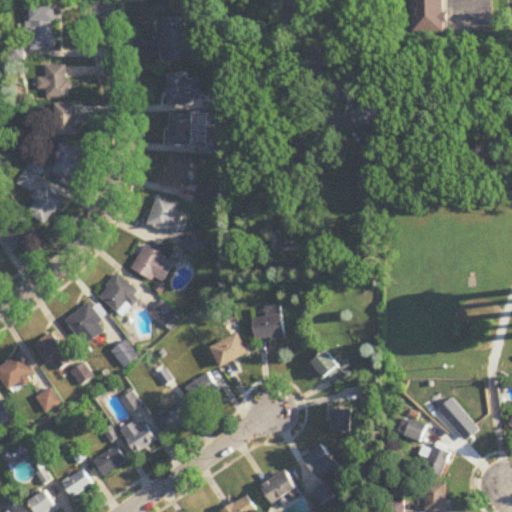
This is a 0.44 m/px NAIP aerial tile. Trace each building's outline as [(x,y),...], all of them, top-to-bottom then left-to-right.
[(411,0),(412,34),(445,34),(445,0),(411,0)] [(56,9),(29,9),(29,52),(56,52),(56,9)] [(187,18),(160,21),(165,64),(191,62),(187,18)] [(309,76),(339,76),(339,56),(309,56),(309,76)] [(48,99),(69,99),(69,67),(47,67),(47,80),(40,80),(40,89),(48,89),(48,99)] [(201,98),(199,80),(188,82),(187,74),(165,78),(170,108),(192,105),(191,100),(201,98)] [(204,96),(204,110),(219,111),(219,97),(204,96)] [(77,105),(56,105),(56,137),(77,137),(77,105)] [(169,148),(192,148),(192,117),(169,117),(169,148)] [(82,150),(60,145),(53,174),(74,180),(82,150)] [(198,156),(210,156),(210,145),(198,145),(198,156)] [(18,186),(32,193),(48,162),(33,155),(18,186)] [(186,190),(191,160),(168,157),(164,187),(186,190)] [(211,186),(197,185),(196,203),(211,204),(211,186)] [(29,213),(43,226),(63,204),(42,186),(31,198),(37,204),(29,213)] [(181,204),(158,197),(149,226),(182,237),(188,219),(177,215),(181,204)] [(0,235),(12,252),(36,235),(24,218),(0,235)] [(186,252),(204,259),(211,242),(194,235),(186,252)] [(161,286),(175,263),(147,246),(133,269),(161,286)] [(142,297),(118,275),(99,295),(123,318),(142,297)] [(87,348),(105,333),(99,325),(104,321),(90,303),(67,322),(87,348)] [(163,326),(175,315),(163,303),(152,314),(163,326)] [(256,319),(256,341),(284,341),(284,308),(266,308),(266,319),(256,319)] [(211,350),(223,370),(249,354),(238,334),(211,350)] [(35,350),(58,373),(72,359),(49,335),(35,350)] [(114,353),(127,369),(141,358),(127,342),(114,353)] [(0,369),(0,376),(11,393),(36,375),(22,354),(0,369)] [(340,370),(326,354),(310,368),(325,384),(340,370)] [(74,373),(82,385),(94,378),(86,366),(74,373)] [(197,407),(220,391),(209,374),(185,391),(197,407)] [(39,398),(48,414),(62,406),(54,391),(39,398)] [(132,415),(143,406),(132,392),(121,401),(132,415)] [(193,421),(182,403),(157,418),(168,436),(193,421)] [(17,421),(9,404),(0,408),(0,425),(1,428),(17,421)] [(352,434),(352,411),(333,411),(333,434),(352,434)] [(466,441),(488,427),(479,412),(457,426),(466,441)] [(141,420),(122,433),(138,456),(157,443),(141,420)] [(421,443),(427,429),(407,420),(400,434),(421,443)] [(441,478),(453,453),(438,446),(425,471),(441,478)] [(95,462),(106,478),(128,464),(117,447),(95,462)] [(338,469),(324,447),(305,459),(320,481),(338,469)] [(64,484),(75,500),(94,487),(84,471),(64,484)] [(263,488),(275,506),(290,497),(293,502),(302,497),(286,472),(263,488)] [(312,495),(321,507),(334,497),(325,485),(312,495)] [(427,511),(447,511),(447,486),(427,486),(427,511)] [(31,502),(36,511),(57,511),(49,493),(31,502)] [(258,511),(250,497),(224,511),(258,511)]
